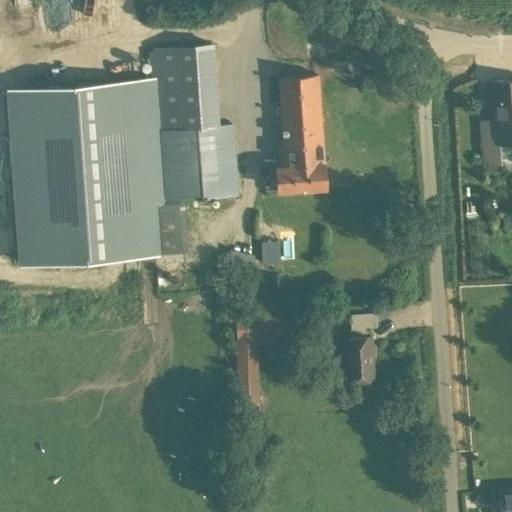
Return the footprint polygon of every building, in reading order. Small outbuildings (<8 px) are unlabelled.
[(279,162),(274,163),(276,190),(325,186),(317,73),(278,76),(283,145),(278,145),(279,162)] [(494,119),(479,120),(480,134),(482,157),(482,166),(501,164),(499,142),(511,141),(511,78),(490,80),(494,119)] [(151,79),(10,89),(22,262),(155,252),(151,200),(238,193),(233,124),(155,130),(151,79)] [(280,261),(280,238),(263,238),(262,261),(280,261)] [(232,246),(228,260),(253,266),(256,252),(232,246)] [(351,336),(343,337),(344,353),(346,379),(373,377),(371,335),(364,335),(364,326),(376,325),(375,312),(350,313),(351,336)] [(295,315),(282,315),(237,317),(239,404),(260,404),(257,339),(295,338),(295,315)] [(511,511),(511,489),(497,490),(498,511),(511,511)]
